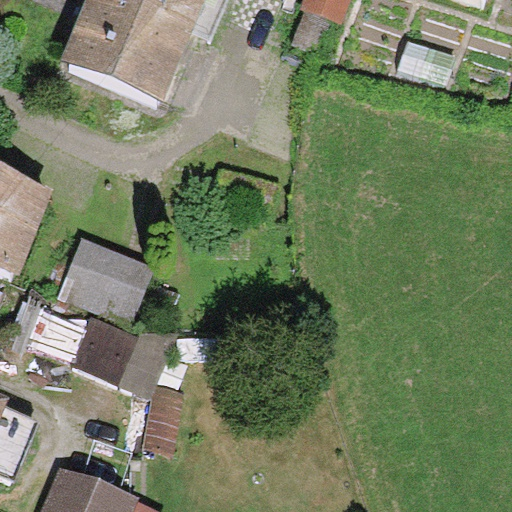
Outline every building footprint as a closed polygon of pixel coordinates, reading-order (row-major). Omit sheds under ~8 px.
[(193,0),(88,0),(64,63),(155,99),(193,0)] [(341,0),(304,0),(304,3),(338,12),(341,0)] [(47,187),(0,168),(0,268),(13,273),(47,187)] [(90,310),(129,326),(151,271),(77,242),(55,296),(90,310)] [(129,326),(90,310),(70,360),(144,389),(164,340),(129,326)] [(31,411),(0,397),(0,470),(6,473),(31,411)] [(119,511),(128,490),(60,462),(38,511),(119,511)]
